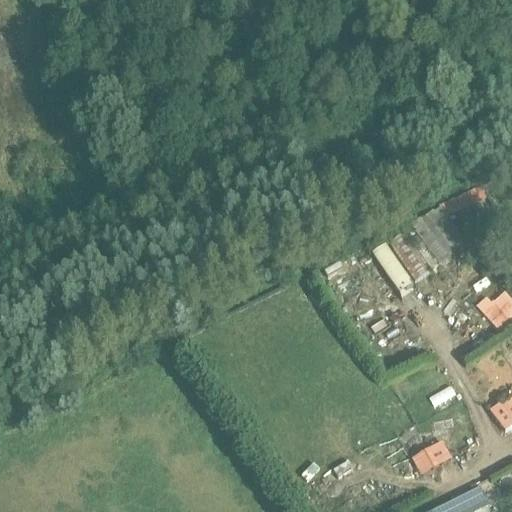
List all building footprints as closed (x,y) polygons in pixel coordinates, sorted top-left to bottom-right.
[(487,196),(511,182),(511,173),(482,189),(482,188),(478,190),(478,189),(471,194),(470,193),(462,199),(460,198),(441,209),(467,246),(480,263),(490,255),(478,238),(492,229),(500,239),(510,230),(502,219),(492,226),(483,215),(495,207),(487,196)] [(411,231),(389,247),(415,285),(467,246),(441,209),(410,230),(411,231)] [(486,301),(476,310),(500,336),(511,327),(511,307),(504,297),(492,308),(486,301)] [(499,407),(489,414),(505,434),(511,429),(511,401),(500,410),(499,407)] [(426,457),(436,474),(444,470),(442,468),(451,462),(441,448),(433,453),(426,457)] [(469,496),(438,511),(482,511),(489,509),(480,490),(472,494),(469,496)]
